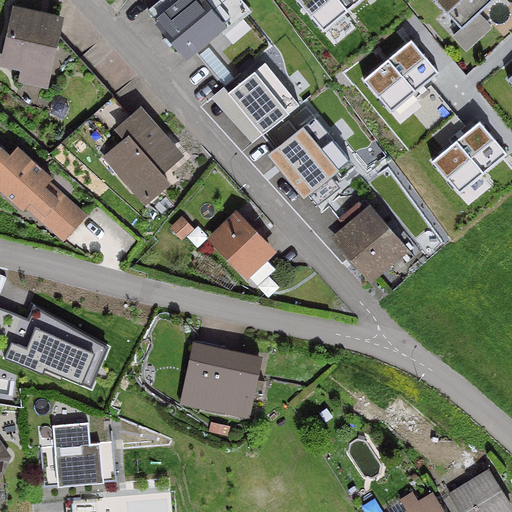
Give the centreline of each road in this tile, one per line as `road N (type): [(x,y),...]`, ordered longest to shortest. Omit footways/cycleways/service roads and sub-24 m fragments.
road 1 (residential): [(84,0),(389,339)]
road 2 (residential): [(0,256),(315,332),(389,339)]
road 3 (residential): [(389,339),(511,441)]
